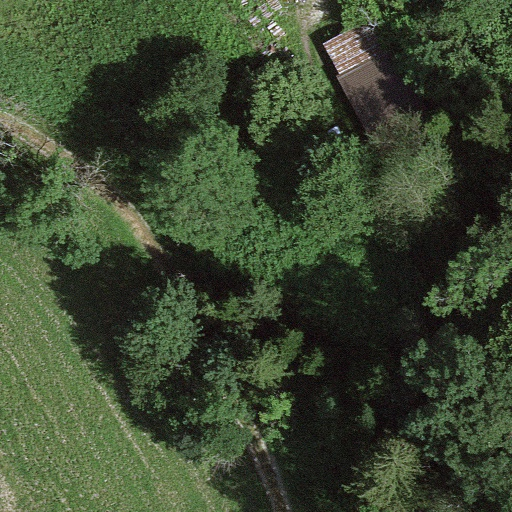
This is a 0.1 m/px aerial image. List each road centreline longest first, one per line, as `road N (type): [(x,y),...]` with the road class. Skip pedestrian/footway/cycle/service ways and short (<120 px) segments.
road 1 (track): [(0,122),(99,175),(149,228),(279,475),(285,511)]
road 2 (track): [(312,0),(306,68),(511,387)]
